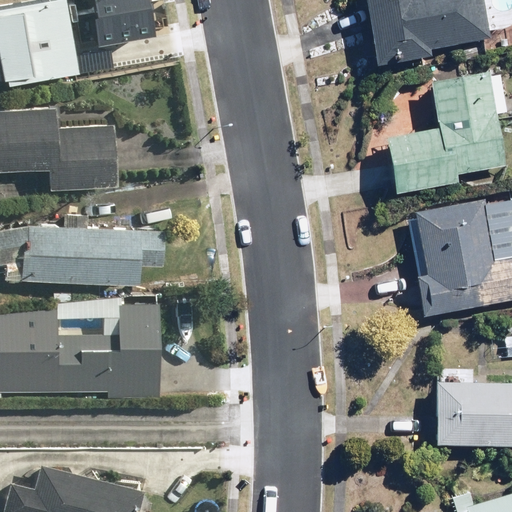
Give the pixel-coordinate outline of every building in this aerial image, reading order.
[(66,34),(61,0),(28,0),(0,4),(0,83),(114,66),(108,28),(66,34)] [(482,41),(475,0),(355,0),(365,66),(422,58),(421,50),(482,41)] [(454,185),(452,176),(499,168),(484,76),(421,86),(428,131),(373,140),(382,197),(454,185)] [(52,105),(0,107),(0,167),(40,166),(41,188),(111,185),(108,120),(52,122),(52,105)] [(511,192),(400,213),(419,318),(511,301),(511,192)] [(0,279),(129,287),(130,268),(157,269),(159,229),(0,220),(0,279)] [(56,310),(0,309),(0,391),(157,393),(158,305),(115,304),(115,333),(55,332),(56,310)] [(511,383),(473,383),(473,369),(441,369),(440,383),(426,383),(426,448),(511,448),(511,383)] [(30,487),(9,481),(0,511),(135,511),(142,490),(37,461),(30,487)] [(511,511),(511,491),(450,511),(511,511)]
